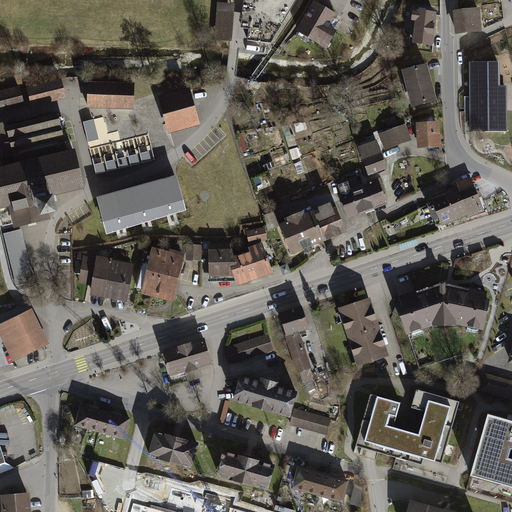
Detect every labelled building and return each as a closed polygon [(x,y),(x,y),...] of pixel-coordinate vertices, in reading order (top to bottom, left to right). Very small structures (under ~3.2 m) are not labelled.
[(336,15),(314,2),(296,31),(326,49),(337,32),(329,27),(336,15)] [(234,5),(217,3),(214,41),(231,42),(234,5)] [(480,8),(456,10),(459,34),(482,31),(480,8)] [(436,13),(413,10),(412,21),(415,21),(412,43),(432,45),(436,13)] [(492,19),(484,21),(485,28),(493,25),(492,19)] [(498,63),(471,63),(471,131),(474,131),(506,130),(505,107),(504,87),(498,87),(498,63)] [(427,64),(402,70),(411,107),(436,101),(427,64)] [(61,79),(27,88),(32,106),(66,97),(61,79)] [(136,87),(86,84),(84,105),(134,109),(136,87)] [(19,87),(0,91),(0,111),(24,106),(19,87)] [(190,88),(158,97),(169,133),(200,124),(190,88)] [(12,121),(0,124),(0,208),(9,207),(14,228),(52,219),(50,214),(57,212),(53,195),(84,188),(75,150),(68,152),(59,114),(13,126),(12,121)] [(395,116),(384,120),(387,127),(398,123),(395,116)] [(93,120),(83,122),(89,142),(99,139),(93,120)] [(439,122),(416,123),(418,149),(441,147),(439,122)] [(406,125),(388,131),(394,147),(411,141),(406,125)] [(394,147),(388,131),(379,134),(385,150),(394,147)] [(242,133),(237,135),(243,152),(248,150),(242,133)] [(377,140),(358,147),(369,176),(388,169),(377,140)] [(149,152),(140,154),(143,163),(151,161),(149,152)] [(138,155),(129,157),(131,166),(140,164),(138,155)] [(126,157),(117,159),(120,168),(128,166),(126,157)] [(114,160),(106,162),(108,171),(117,169),(114,160)] [(103,163),(94,165),(97,174),(105,172),(103,163)] [(373,209),(365,185),(364,183),(360,185),(356,176),(347,179),(347,182),(359,214),(373,209)] [(454,184),(457,190),(452,192),(430,201),(428,202),(436,226),(466,213),(468,217),(469,216),(471,218),(487,211),(482,197),(479,198),(471,177),(463,180),(454,184)] [(377,178),(370,180),(371,183),(365,185),(373,209),(387,204),(377,178)] [(176,179),(99,200),(107,229),(184,209),(176,179)] [(269,180),(263,182),(265,189),(271,187),(269,180)] [(359,214),(347,182),(337,185),(348,217),(359,214)] [(318,209),(314,210),(326,241),(347,233),(336,206),(332,208),(330,203),(318,208),(318,209)] [(286,222),(279,225),(291,255),(326,241),(314,210),(304,214),(303,211),(285,219),(286,222)] [(265,228),(246,231),(249,244),(267,240),(265,228)] [(20,230),(4,234),(17,285),(34,281),(20,230)] [(272,271),(262,243),(249,248),(233,251),(211,251),(210,276),(221,276),(233,276),(236,284),(252,278),(267,272),(272,271)] [(201,245),(187,245),(186,260),(201,261),(201,245)] [(153,298),(165,250),(152,247),(151,252),(144,250),(141,263),(148,264),(140,295),(153,298)] [(165,250),(153,298),(172,302),(185,253),(170,249),(169,252),(165,250)] [(79,258),(88,259),(95,261),(96,258),(97,251),(79,254),(79,258)] [(96,258),(95,261),(88,259),(84,277),(90,279),(95,280),(92,293),(109,296),(126,299),(133,266),(96,258)] [(287,264),(280,268),(284,276),(291,272),(287,264)] [(401,316),(406,336),(433,327),(457,326),(484,331),(491,300),(487,300),(488,292),(445,286),(445,283),(440,283),(440,286),(417,294),(416,292),(399,298),(393,312),(401,316)] [(369,303),(341,312),(358,363),(385,354),(377,328),(369,303)] [(309,370),(311,370),(299,333),(309,330),(302,308),(279,315),(297,374),(300,373),(309,370)] [(47,344),(30,310),(0,325),(0,333),(13,361),(22,357),(47,344)] [(268,335),(225,350),(230,365),(273,350),(268,335)] [(211,363),(205,340),(164,351),(167,362),(171,374),(185,370),(186,372),(199,369),(198,366),(211,363)] [(511,381),(486,374),(481,391),(511,399),(511,381)] [(260,382),(242,376),(235,400),(290,416),(297,392),(279,387),(279,384),(270,381),(261,379),(260,382)] [(400,404),(370,395),(355,446),(409,462),(421,466),(423,458),(426,459),(440,463),(458,403),(415,390),(410,408),(425,413),(419,436),(393,429),(400,404)] [(230,402),(225,401),(219,421),(224,423),(230,402)] [(90,407),(81,404),(75,426),(124,440),(130,419),(119,415),(115,414),(96,409),(90,407)] [(332,419),(294,409),(290,425),(327,436),(332,419)] [(511,424),(489,418),(473,479),(511,488),(511,424)] [(177,439),(156,433),(150,456),(190,467),(196,444),(177,439)] [(248,459),(225,452),(218,475),(268,489),(274,466),(248,459)] [(346,481),(333,478),(312,472),(300,469),(294,489),(340,501),(346,481)] [(208,511),(229,511),(232,499),(144,479),(140,496),(208,511)] [(355,486),(349,504),(361,508),(362,488),(355,486)] [(31,511),(30,495),(2,497),(3,509),(0,509),(0,511),(31,511)] [(445,511),(413,502),(409,511),(445,511)]
